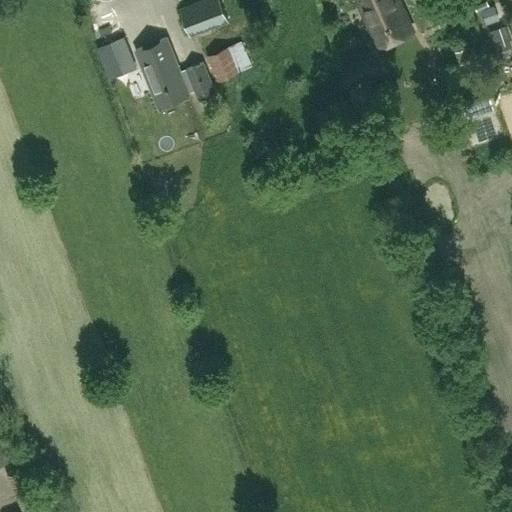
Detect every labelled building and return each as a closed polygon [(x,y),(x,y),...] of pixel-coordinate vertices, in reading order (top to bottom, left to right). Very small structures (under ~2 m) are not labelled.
[(228,21),(222,4),(220,0),(209,0),(181,11),(190,35),(228,21)] [(397,0),(358,0),(379,45),(411,31),(397,0)] [(234,42),(243,68),(263,61),(254,35),(234,42)] [(125,37),(106,45),(98,48),(110,78),(136,68),(125,37)] [(167,39),(137,50),(159,107),(189,95),(188,93),(195,90),(199,100),(215,94),(203,63),(180,72),(167,39)] [(206,56),(217,81),(239,72),(228,47),(206,56)] [(466,49),(456,53),(461,65),(471,61),(466,49)] [(381,71),(374,55),(344,68),(352,84),(381,71)] [(0,410),(0,462),(17,455),(0,410)] [(7,475),(21,510),(44,500),(29,466),(7,475)]
